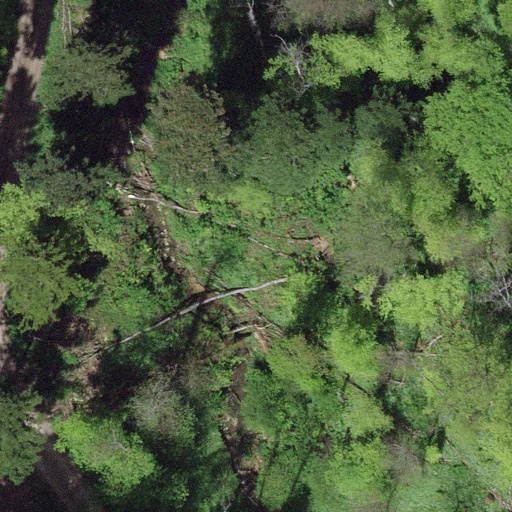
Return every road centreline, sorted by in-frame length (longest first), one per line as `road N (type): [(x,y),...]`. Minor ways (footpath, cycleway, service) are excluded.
road 1 (track): [(66,0),(0,229)]
road 2 (track): [(0,401),(85,511)]
